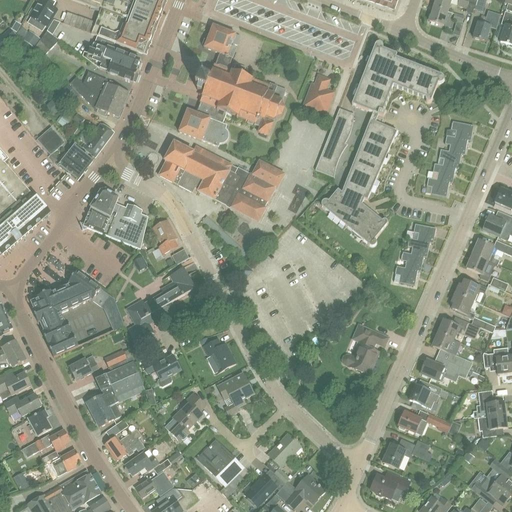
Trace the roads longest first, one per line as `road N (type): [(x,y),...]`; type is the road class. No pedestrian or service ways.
road 1 (unclassified): [(292,408),(184,218),(153,188),(107,163)]
road 2 (unclassified): [(359,472),(467,215)]
road 3 (secondary): [(126,511),(19,314),(17,287)]
road 4 (secondary): [(107,163),(179,0)]
road 5 (secondary): [(17,287),(107,163)]
road 6 (residential): [(467,215),(405,197),(419,137),(414,121)]
